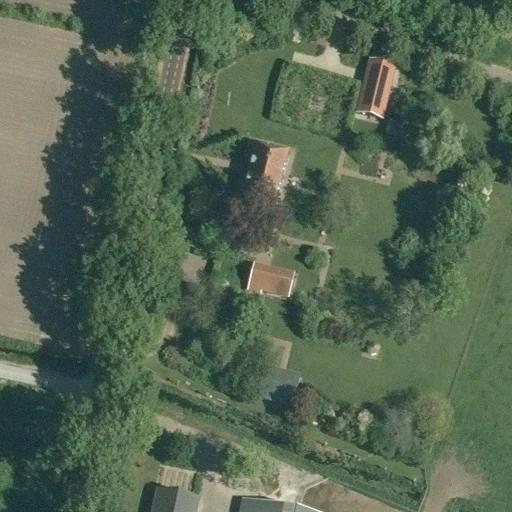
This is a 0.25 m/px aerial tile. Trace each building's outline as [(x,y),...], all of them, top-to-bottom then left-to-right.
[(369,62),(355,114),(382,121),(395,68),(369,62)] [(239,202),(273,210),(287,152),(253,143),(239,202)] [(200,180),(182,148),(165,157),(182,189),(200,180)] [(260,292),(287,299),(292,274),(252,264),(246,291),(259,295),(260,292)] [(257,305),(244,302),(241,313),(254,316),(257,305)] [(373,343),(368,344),(365,349),(366,354),(371,356),(376,355),(378,351),(377,346),(373,343)] [(266,379),(282,383),(285,369),(269,365),(266,379)] [(158,494),(153,511),(189,511),(192,501),(158,494)] [(288,511),(241,502),(238,511),(288,511)]
